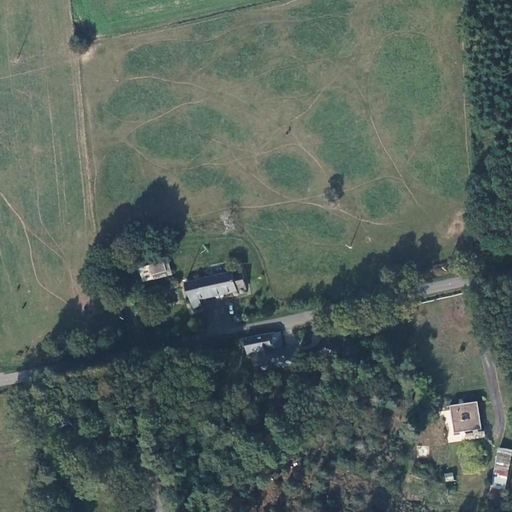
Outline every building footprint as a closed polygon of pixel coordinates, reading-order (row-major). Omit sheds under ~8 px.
[(153,261),(154,269),(168,266),(166,258),(153,261)] [(202,295),(248,285),(247,278),(244,267),(236,269),(232,269),(188,279),(196,303),(203,301),(202,295)] [(261,354),(280,350),(284,349),(281,335),(245,342),(249,356),(261,354)] [(281,352),(280,350),(261,354),(259,358),(263,372),(297,364),(294,349),(281,352)] [(449,406),(455,435),(485,429),(479,400),(449,406)] [(181,457),(181,443),(172,443),(172,457),(181,457)] [(497,445),(486,495),(500,498),(511,448),(497,445)] [(453,472),(444,474),(445,482),(454,480),(453,472)]
